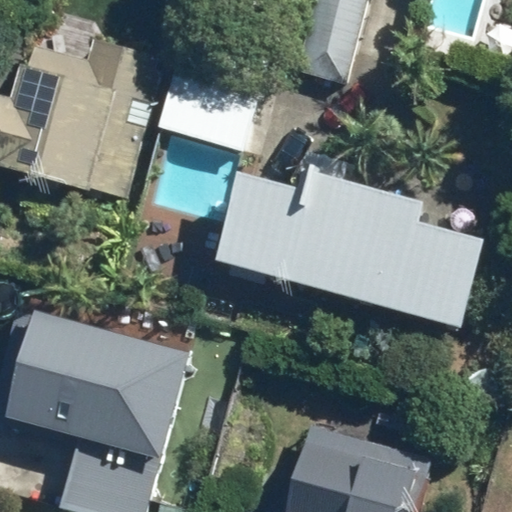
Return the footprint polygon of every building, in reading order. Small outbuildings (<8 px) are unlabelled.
[(347,90),(366,0),(314,0),(297,79),(347,90)] [(88,65),(27,48),(11,107),(0,103),(0,181),(124,216),(166,64),(94,45),(88,65)] [(293,201),(238,186),(214,273),(459,341),(483,253),(417,235),(423,214),(299,180),(293,201)] [(183,365),(34,324),(28,348),(11,343),(0,383),(0,391),(14,396),(6,425),(155,466),(183,365)] [(417,511),(431,463),(309,430),(286,511),(417,511)]
